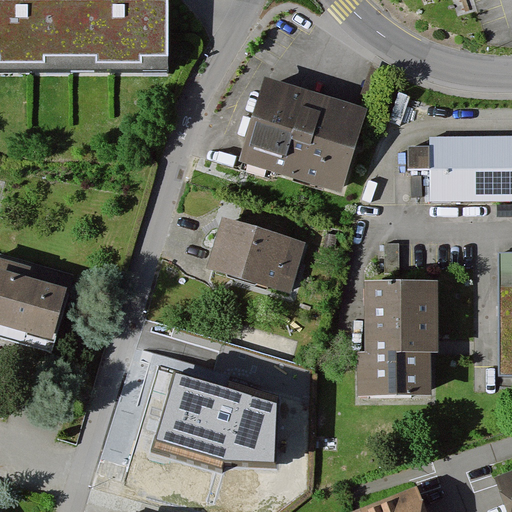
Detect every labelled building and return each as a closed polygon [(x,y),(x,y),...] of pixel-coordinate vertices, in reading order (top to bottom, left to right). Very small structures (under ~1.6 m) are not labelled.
[(164,65),(164,10),(0,9),(0,71),(40,72),(40,65),(92,65),(92,72),(137,71),(137,65),(164,65)] [(359,118),(255,86),(230,167),(333,199),(359,118)] [(511,142),(425,142),(425,154),(403,154),(403,177),(425,177),(425,208),(511,208),(511,142)] [(301,249),(216,225),(201,278),(286,302),(301,249)] [(511,259),(495,260),(495,379),(511,379),(511,259)] [(0,338),(42,349),(56,294),(34,289),(38,275),(0,265),(0,338)] [(437,290),(364,292),(366,365),(358,365),(359,408),(433,406),(432,363),(439,363),(437,290)] [(211,374),(173,364),(155,433),(223,451),(225,444),(247,450),(257,413),(237,407),(240,395),(207,387),(211,374)] [(511,511),(511,479),(486,491),(494,511),(511,511)] [(416,511),(408,493),(365,511),(416,511)]
